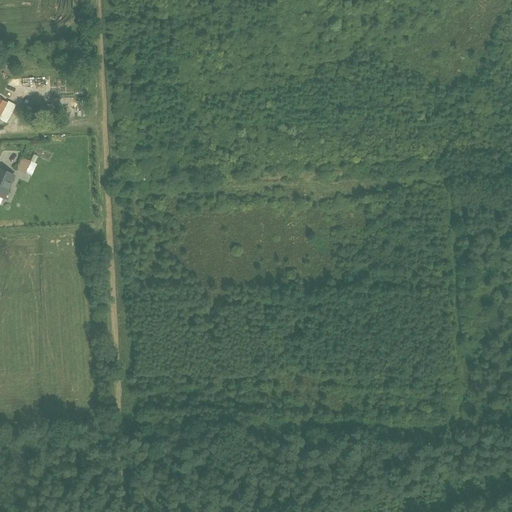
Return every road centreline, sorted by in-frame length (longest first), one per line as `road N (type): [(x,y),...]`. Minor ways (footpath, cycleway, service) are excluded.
road 1 (track): [(0,134),(98,128),(104,220),(95,231)]
road 2 (track): [(98,128),(93,0)]
